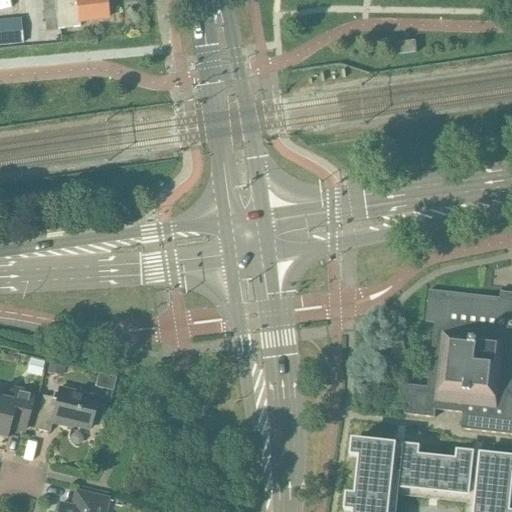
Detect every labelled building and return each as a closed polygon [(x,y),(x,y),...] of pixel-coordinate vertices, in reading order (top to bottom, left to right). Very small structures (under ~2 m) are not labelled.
[(108,17),(105,0),(55,0),(58,29),(80,26),(80,21),(108,17)] [(0,46),(22,44),(20,20),(0,21),(0,46)] [(416,41),(403,43),(397,43),(398,55),(417,53),(416,41)] [(501,299),(431,291),(427,323),(436,324),(429,387),(399,384),(405,414),(436,418),(437,410),(463,413),(462,429),(511,434),(511,293),(502,292),(501,299)] [(409,360),(403,336),(389,338),(394,363),(409,360)] [(34,394),(17,390),(15,402),(0,398),(0,435),(7,437),(9,428),(25,432),(34,394)] [(96,398),(60,390),(58,400),(43,397),(35,430),(50,434),(53,424),(73,429),(74,426),(89,429),(96,398)] [(509,511),(511,484),(511,458),(482,455),(473,454),(459,453),(458,461),(418,457),(418,455),(419,449),(419,448),(405,447),(396,446),(355,441),(353,456),(362,457),(357,497),(349,496),(347,510),(356,511),(355,511),(509,511)] [(83,492),(74,491),(70,506),(61,504),(58,511),(104,511),(108,498),(83,492)]
